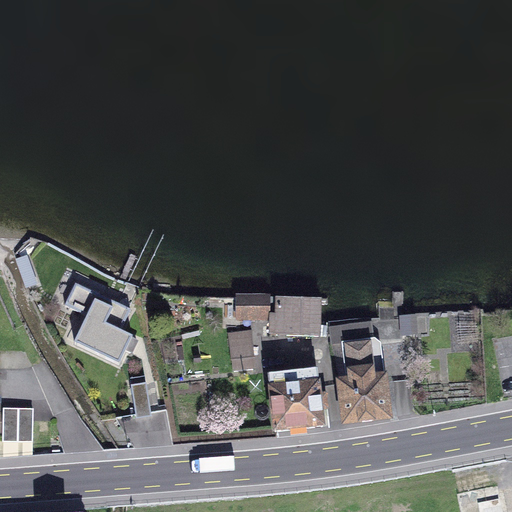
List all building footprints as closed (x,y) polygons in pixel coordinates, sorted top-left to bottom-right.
[(88,319),(75,346),(120,367),(133,339),(106,326),(116,305),(76,286),(66,308),(88,319)] [(276,327),(276,338),(320,338),(320,300),(236,300),(236,320),(270,320),(270,327),(276,327)] [(403,320),(403,336),(415,336),(415,319),(403,320)] [(371,325),(341,329),(343,345),(373,341),(371,325)] [(253,371),(250,333),(231,334),(234,373),(253,371)] [(353,384),(341,385),(345,426),(390,421),(385,370),(377,371),(375,348),(345,351),(347,376),(352,375),(353,384)] [(317,375),(270,380),(275,434),(323,429),(321,412),(327,412),(326,396),(319,397),(317,375)] [(148,386),(132,388),(135,417),(152,415),(148,386)] [(34,414),(3,414),(3,443),(34,444),(34,414)]
